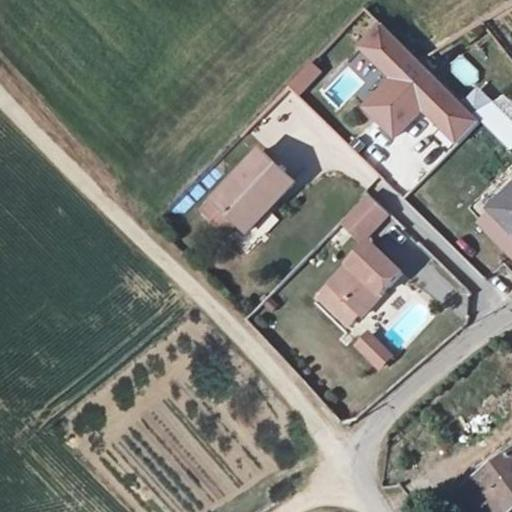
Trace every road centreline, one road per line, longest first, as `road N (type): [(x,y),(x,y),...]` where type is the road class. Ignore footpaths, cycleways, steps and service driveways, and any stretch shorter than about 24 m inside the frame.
road 1 (track): [(0,89),(350,457)]
road 2 (residential): [(511,314),(350,457)]
